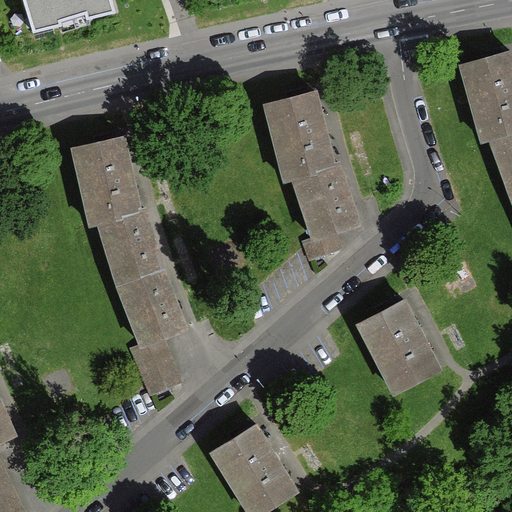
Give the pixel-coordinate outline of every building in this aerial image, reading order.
[(21,0),(32,39),(106,20),(101,0),(21,0)] [(511,53),(463,67),(483,147),(496,145),(511,191),(511,53)] [(333,161),(315,91),(266,104),(286,180),(294,177),(315,238),(359,224),(337,160),(333,161)] [(139,208),(124,136),(75,147),(91,224),(98,222),(115,277),(142,344),(134,347),(154,394),(180,383),(161,337),(186,328),(163,266),(145,207),(139,208)] [(439,368),(401,297),(356,320),(394,392),(439,368)] [(0,400),(0,440),(15,433),(0,400)] [(260,511),(298,490),(257,423),(214,449),(252,511),(260,511)] [(24,511),(0,461),(0,511),(24,511)]
